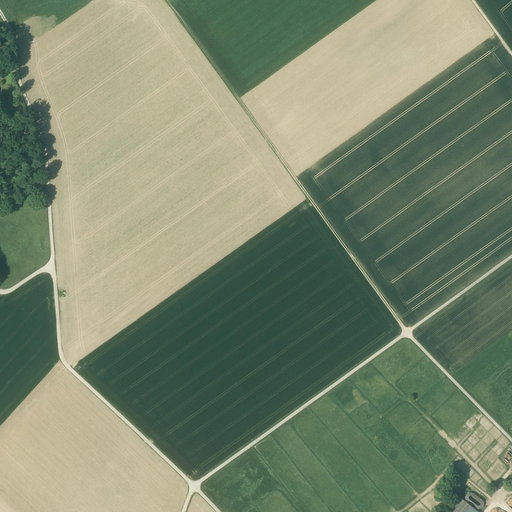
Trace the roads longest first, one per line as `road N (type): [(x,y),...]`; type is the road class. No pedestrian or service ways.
road 1 (track): [(165,0),(406,333),(511,442)]
road 2 (track): [(194,486),(511,256)]
road 3 (track): [(194,486),(62,361),(52,263)]
road 4 (track): [(52,263),(45,161),(0,15)]
